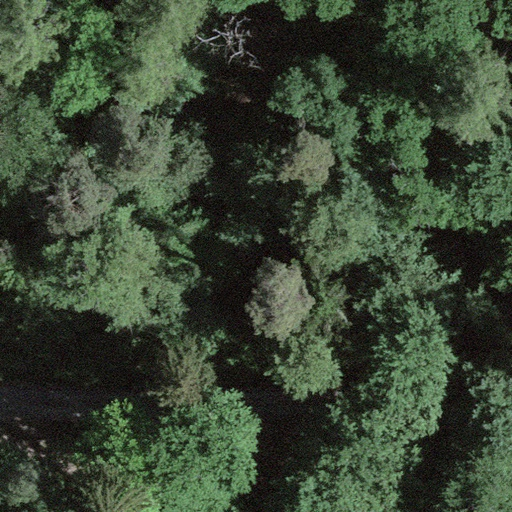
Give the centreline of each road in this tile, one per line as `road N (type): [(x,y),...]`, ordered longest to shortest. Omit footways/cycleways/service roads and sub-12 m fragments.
road 1 (track): [(0,406),(511,413)]
road 2 (track): [(188,511),(0,422)]
